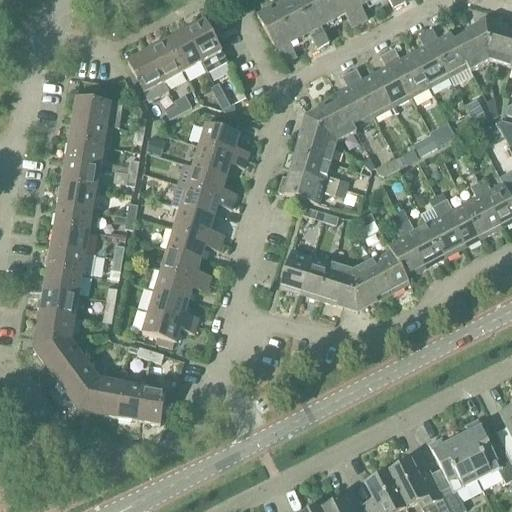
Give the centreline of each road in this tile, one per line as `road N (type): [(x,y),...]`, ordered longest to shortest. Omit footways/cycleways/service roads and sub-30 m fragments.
road 1 (residential): [(236,312),(247,272),(240,251),(287,85),(443,0)]
road 2 (residential): [(222,511),(511,366)]
road 3 (residential): [(236,312),(354,344),(422,311),(435,292),(511,250)]
road 4 (tertiary): [(256,442),(511,312)]
road 5 (residential): [(14,161),(33,56),(53,12),(72,0)]
road 6 (residential): [(0,379),(22,383),(64,440),(134,450)]
road 7 (tertiary): [(124,510),(256,442)]
road 8 (residential): [(220,373),(194,433),(162,454),(134,450)]
